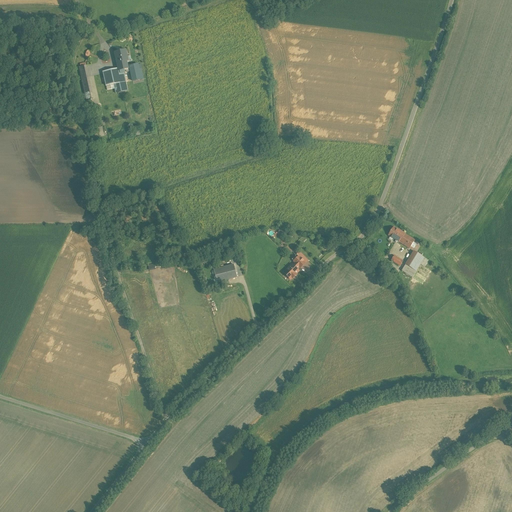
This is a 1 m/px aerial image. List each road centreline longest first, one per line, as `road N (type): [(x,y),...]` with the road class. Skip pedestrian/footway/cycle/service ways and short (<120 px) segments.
road 1 (unclassified): [(452,0),(366,232),(147,444)]
road 2 (track): [(166,423),(111,256),(71,61),(80,45),(100,39)]
road 3 (unclassified): [(0,397),(147,444)]
road 4 (unclassified): [(388,511),(511,421)]
